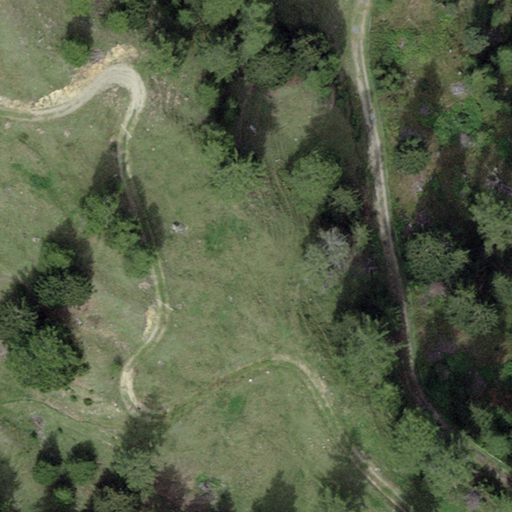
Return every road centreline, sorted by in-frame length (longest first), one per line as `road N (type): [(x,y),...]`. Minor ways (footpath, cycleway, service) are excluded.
road 1 (track): [(430,511),(280,370),(132,394),(110,67),(0,68)]
road 2 (track): [(511,495),(413,390),(398,231),(360,39),(370,0)]
